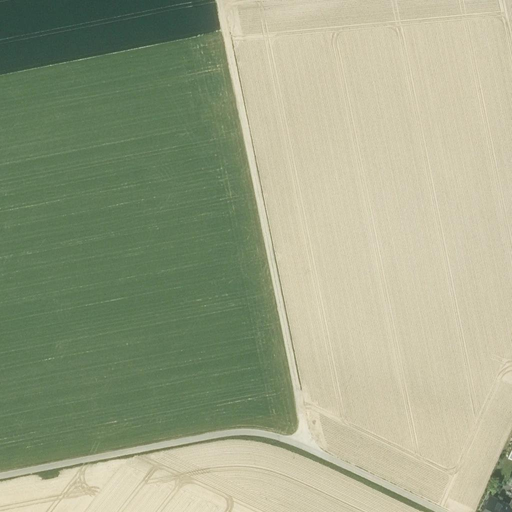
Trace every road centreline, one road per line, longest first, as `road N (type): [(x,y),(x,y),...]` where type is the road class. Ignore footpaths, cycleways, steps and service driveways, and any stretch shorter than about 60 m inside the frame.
road 1 (track): [(220,0),(309,450)]
road 2 (unclassified): [(438,511),(309,450),(244,432),(0,477)]
